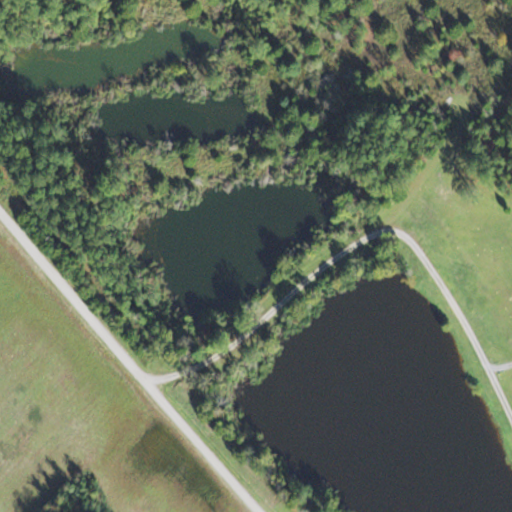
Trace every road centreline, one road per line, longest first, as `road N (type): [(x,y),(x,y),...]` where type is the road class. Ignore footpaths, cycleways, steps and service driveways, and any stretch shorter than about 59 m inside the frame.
road 1 (residential): [(190,432),(218,338),(248,288),(313,246),(387,227),(457,247),(511,287)]
road 2 (residential): [(0,208),(262,511)]
